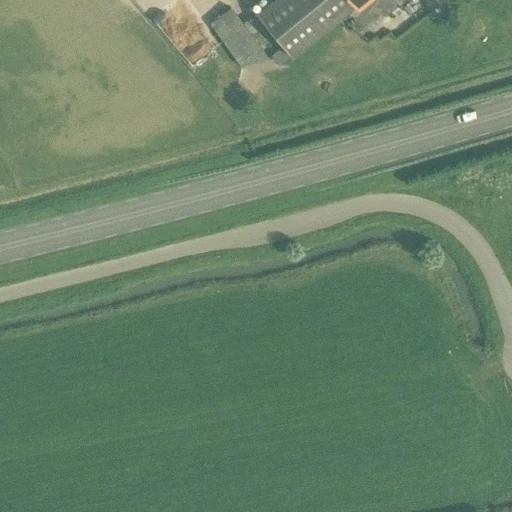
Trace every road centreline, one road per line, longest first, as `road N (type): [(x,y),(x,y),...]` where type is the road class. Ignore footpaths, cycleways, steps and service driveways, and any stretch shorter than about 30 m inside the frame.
road 1 (unclassified): [(0,296),(375,204),(455,225),(492,270),(511,316)]
road 2 (primary): [(0,250),(511,113)]
